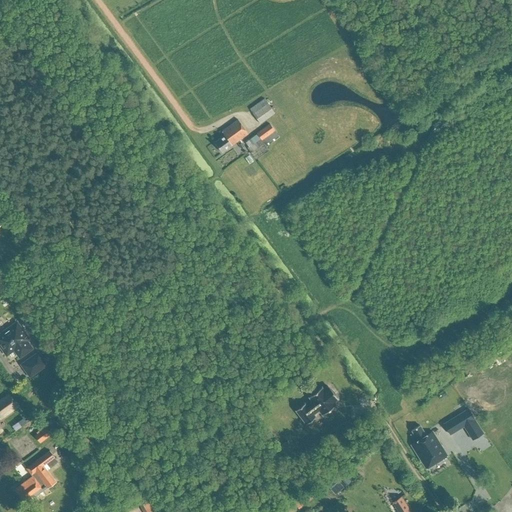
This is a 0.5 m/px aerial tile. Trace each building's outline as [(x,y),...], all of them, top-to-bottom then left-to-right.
[(260,123),(274,113),(263,98),(249,108),(260,123)] [(242,147),(245,145),(240,138),(248,132),(237,119),(221,131),(224,135),(214,142),(221,152),(237,141),(242,147)] [(265,144),(278,135),(269,123),(257,132),(257,133),(245,141),(248,146),(247,147),(251,152),(264,143),(265,144)] [(13,349),(19,357),(31,348),(24,338),(26,337),(16,323),(0,334),(0,345),(6,354),(13,349)] [(24,363),(32,374),(48,363),(40,351),(24,363)] [(312,401),(306,406),(304,403),(295,410),(306,423),(315,417),(312,414),(318,409),(322,414),(326,411),(326,412),(332,408),(331,407),(335,404),(333,402),(337,399),(334,395),(335,394),(330,389),(330,390),(327,386),(323,389),(321,387),(318,389),(317,389),(311,393),(312,394),(308,396),(312,401)] [(8,393),(0,399),(0,416),(1,419),(18,406),(8,393)] [(449,433),(463,425),(472,439),(483,432),(468,407),(457,414),(443,423),(449,433)] [(416,441),(411,444),(426,467),(447,455),(441,446),(439,447),(437,443),(439,442),(432,431),(426,434),(420,424),(412,429),(413,432),(411,433),(416,441)] [(37,433),(34,435),(40,442),(51,434),(44,425),(36,432),(37,433)] [(32,475),(14,488),(21,498),(23,499),(31,493),(32,495),(33,496),(33,497),(44,489),(47,487),(55,481),(49,472),(47,469),(49,467),(56,462),(53,458),(53,457),(48,451),(42,455),(38,458),(32,463),(26,467),(32,474),(32,475)] [(342,463),(330,474),(337,480),(343,487),(354,476),(342,463)] [(330,474),(323,480),(330,487),(337,480),(330,474)] [(414,511),(413,511),(411,511),(401,496),(391,501),(398,511),(414,511)] [(139,503),(143,511),(158,511),(150,497),(139,503)]
